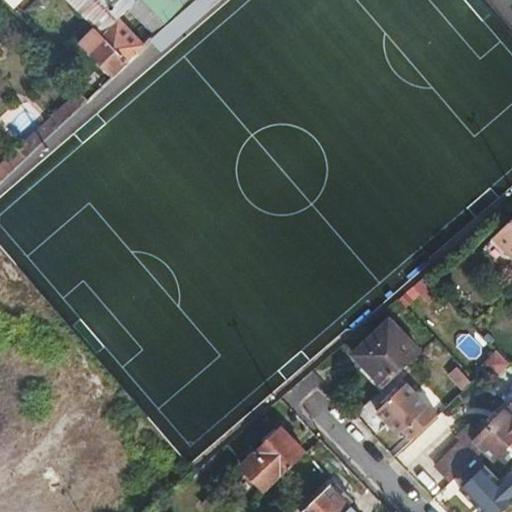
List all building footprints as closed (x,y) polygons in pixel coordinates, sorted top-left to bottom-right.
[(68,0),(95,26),(103,34),(119,19),(131,7),(125,0),(68,0)] [(190,0),(167,22),(158,31),(145,44),(139,49),(113,74),(111,76),(91,95),(112,115),(219,13),(232,0),(190,0)] [(138,0),(132,6),(158,31),(167,22),(144,0),(138,0)] [(95,26),(79,42),(113,74),(139,49),(145,44),(119,19),(103,34),(95,26)] [(88,98),(80,90),(48,120),(18,148),(26,157),(88,98)] [(511,221),(494,239),(511,258),(511,221)] [(354,354),(384,386),(420,352),(389,321),(354,354)] [(490,350),(481,362),(496,373),(505,362),(490,350)] [(455,390),(467,383),(456,365),(444,373),(455,390)] [(407,383),(378,411),(400,435),(404,431),(413,439),(438,415),(429,406),(407,383)] [(434,465),(449,482),(459,473),(477,456),(483,450),(493,460),(511,442),(511,402),(479,434),(469,426),(456,438),(459,441),(434,465)] [(241,467),(264,491),(304,454),(281,429),(259,450),(241,467)] [(511,468),(499,480),(477,456),(459,473),(468,483),(461,490),(482,511),(501,511),(511,502),(511,468)] [(352,511),(329,487),(303,511),(352,511)]
